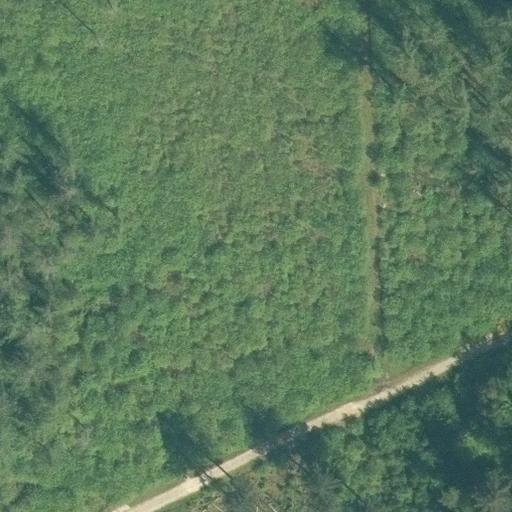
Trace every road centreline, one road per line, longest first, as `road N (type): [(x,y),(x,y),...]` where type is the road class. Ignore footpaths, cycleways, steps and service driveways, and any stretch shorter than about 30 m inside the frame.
road 1 (track): [(136,511),(511,331)]
road 2 (track): [(364,0),(376,330),(391,390)]
